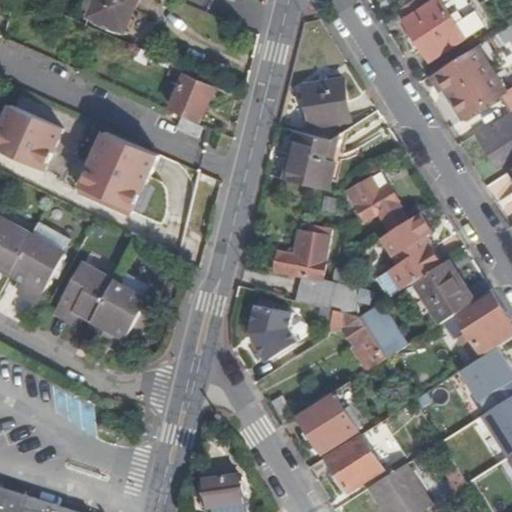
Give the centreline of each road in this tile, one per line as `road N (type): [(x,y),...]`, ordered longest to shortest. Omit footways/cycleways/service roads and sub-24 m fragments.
road 1 (tertiary): [(289,0),(195,368)]
road 2 (residential): [(335,0),(511,273)]
road 3 (residential): [(311,511),(220,375),(195,368)]
road 4 (tertiary): [(195,368),(160,511)]
